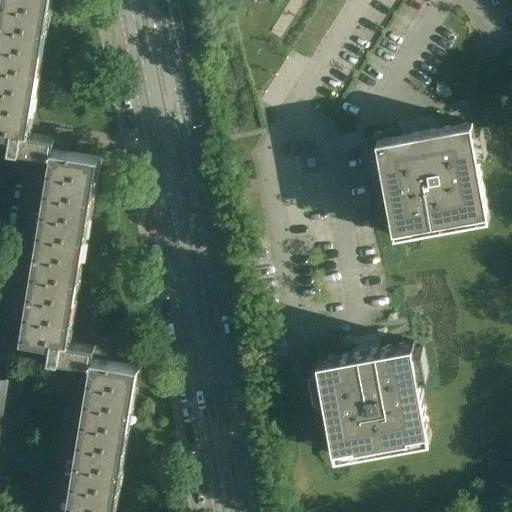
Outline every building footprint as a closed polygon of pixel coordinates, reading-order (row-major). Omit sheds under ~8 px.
[(51,0),(3,0),(0,22),(0,127),(12,129),(30,133),(51,0)] [(472,122),(400,135),(377,139),(395,235),(490,218),(472,122)] [(70,341),(101,156),(65,150),(67,139),(30,133),(12,129),(9,148),(53,155),(25,325),(29,326),(27,334),(52,338),(70,341)] [(116,511),(140,366),(105,360),(107,348),(70,341),(52,338),(49,357),(92,364),(67,511),(116,511)] [(414,340),(319,358),(336,454),(431,437),(414,340)] [(0,409),(6,411),(11,378),(0,375),(0,409)]
